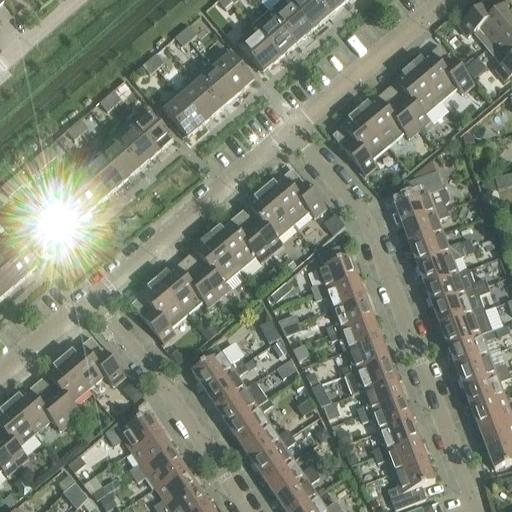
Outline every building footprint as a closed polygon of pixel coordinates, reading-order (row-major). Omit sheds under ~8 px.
[(232,11),(241,3),(238,0),(226,0),(224,2),(232,11)] [(328,24),(307,0),(287,0),(283,4),(312,38),(328,24)] [(344,11),(335,0),(307,0),(328,24),(344,11)] [(356,0),(335,0),(344,11),(356,0)] [(511,32),(511,10),(509,6),(503,11),(495,1),(459,31),(469,43),(475,38),(488,53),(511,32)] [(232,11),(224,2),(220,6),(228,15),(232,11)] [(312,38),(283,4),(267,18),(296,51),(312,38)] [(24,26),(33,18),(26,10),(17,18),(24,26)] [(296,51),(267,18),(252,31),(254,33),(258,38),(256,39),(279,66),(296,51)] [(189,48),(198,40),(190,31),(181,39),(188,47),(189,48)] [(504,85),(511,78),(511,32),(488,53),(501,69),(495,74),(504,85)] [(258,38),(254,33),(235,49),(262,80),(279,66),(256,39),(258,38)] [(181,39),(180,38),(176,42),(184,51),(188,47),(181,39)] [(473,90),(443,54),(433,62),(428,57),(413,70),(443,106),(457,93),(462,99),(473,90)] [(228,56),(211,70),(237,100),(254,86),(228,56)] [(159,75),(166,68),(158,59),(148,68),(160,81),(162,79),(159,75)] [(160,81),(148,68),(145,71),(151,78),(150,79),(155,85),(160,81)] [(237,100),(211,70),(195,84),(221,114),(237,100)] [(443,106),(413,70),(394,85),(398,90),(389,98),(420,134),(430,126),(425,120),(443,106)] [(221,114),(195,84),(178,98),(204,128),(221,114)] [(115,113),(123,107),(115,98),(107,104),(115,113)] [(178,98),(161,113),(187,143),(204,128),(178,98)] [(420,134),(389,98),(379,107),(375,101),(359,115),(389,151),(404,138),(408,144),(420,134)] [(115,113),(107,104),(101,109),(109,119),(115,113)] [(174,146),(146,114),(128,129),(156,161),(174,146)] [(389,151),(359,115),(341,130),(345,136),(335,144),(365,180),(376,171),(372,165),(389,151)] [(82,142),(91,134),(83,125),(74,133),(82,142)] [(156,161),(128,129),(112,143),(140,176),(156,161)] [(82,142),(74,133),(70,137),(78,146),(82,142)] [(471,137),(462,139),(465,151),(475,149),(471,137)] [(140,176),(112,143),(95,158),(123,190),(140,176)] [(50,170),(58,163),(50,154),(42,161),(50,170)] [(123,190),(95,158),(79,172),(106,204),(123,190)] [(50,170),(42,161),(37,165),(45,174),(50,170)] [(486,171),(475,174),(478,184),(489,180),(486,171)] [(106,204),(79,172),(63,185),(91,218),(106,204)] [(325,214),(295,177),(285,186),(280,181),(264,195),(294,230),(310,217),(314,223),(325,214)] [(394,211),(401,231),(447,215),(444,208),(447,206),(449,204),(445,194),(442,194),(436,177),(408,187),(414,204),(394,211)] [(17,198),(25,191),(17,182),(9,189),(17,198)] [(493,182),(481,186),(485,197),(497,193),(493,182)] [(91,218),(63,185),(46,200),(74,232),(91,218)] [(17,198),(9,189),(4,193),(12,202),(17,198)] [(294,230),(264,195),(246,209),(251,214),(241,222),(273,258),(282,250),(277,244),(294,230)] [(74,232),(46,200),(30,214),(58,246),(74,232)] [(58,246),(30,214),(13,228),(41,261),(58,246)] [(443,238),(438,224),(448,220),(447,215),(401,231),(409,251),(443,238)] [(273,258),(241,222),(231,231),(227,225),(210,240),(240,276),(257,262),(261,268),(273,258)] [(338,237),(345,231),(339,223),(332,230),(338,237)] [(443,238),(409,251),(416,271),(461,254),(472,250),(470,244),(459,248),(448,252),(443,238)] [(240,276),(210,240),(193,254),(197,259),(188,267),(218,303),(229,294),(224,289),(240,276)] [(37,275),(11,245),(0,253),(0,265),(20,290),(37,275)] [(461,254),(416,271),(424,292),(458,279),(453,265),(464,261),(475,257),(472,250),(461,254)] [(343,264),(338,252),(318,260),(323,272),(316,274),(322,289),(312,293),(314,300),(358,284),(349,262),(343,264)] [(0,265),(0,298),(4,304),(20,290),(0,265)] [(218,303),(188,267),(178,275),(174,270),(157,284),(188,320),(203,307),(208,312),(218,303)] [(276,269),(268,277),(275,286),(284,279),(276,269)] [(458,279),(424,292),(432,313),(477,296),(486,292),(483,285),(474,289),(464,293),(458,279)] [(188,320),(157,284),(140,299),(144,304),(134,312),(164,348),(175,339),(171,334),(188,320)] [(365,304),(358,284),(314,300),(316,306),(327,301),(332,315),(365,304)] [(477,296),(432,313),(440,333),(474,320),(468,305),(479,301),(488,298),(486,292),(477,296)] [(372,323),(365,304),(332,315),(338,329),(327,333),(329,339),(372,323)] [(297,327),(294,320),(279,328),(283,335),(297,327)] [(492,336),(489,329),(479,333),(474,320),(440,333),(448,355),(493,338),(492,336)] [(380,344),(372,323),(329,339),(332,346),(342,342),(347,356),(380,344)] [(208,325),(199,333),(209,345),(218,337),(208,325)] [(283,335),(286,342),(301,334),(297,327),(283,335)] [(504,331),(496,334),(499,342),(507,339),(510,337),(507,330),(504,331)] [(276,333),(265,339),(269,348),(281,343),(276,333)] [(493,338),(448,355),(456,374),(491,361),(486,348),(485,346),(494,343),(495,343),(493,338)] [(388,364),(380,344),(347,356),(353,369),(342,373),(344,379),(388,364)] [(89,393),(104,381),(113,391),(124,382),(94,346),(84,354),(80,349),(63,363),(89,393)] [(280,346),(272,350),(279,362),(287,357),(280,346)] [(244,369),(231,350),(192,376),(205,396),(244,369)] [(298,367),(306,363),(300,350),(292,354),(298,367)] [(178,352),(169,360),(178,370),(187,363),(178,352)] [(495,373),(491,361),(456,374),(464,396),(508,379),(506,374),(505,369),(495,373)] [(89,393),(63,363),(46,378),(50,383),(41,391),(71,427),(81,418),(72,408),(89,393)] [(395,384),(388,364),(344,379),(352,400),(362,396),(395,384)] [(295,373),(289,365),(277,373),(283,382),(295,373)] [(246,393),(237,381),(247,374),(244,369),(205,396),(217,414),(246,394),(246,393)] [(312,392),(320,388),(314,377),(306,381),(312,392)] [(510,383),(508,379),(464,396),(472,416),(507,403),(501,386),(510,383)] [(301,384),(293,388),(296,395),(304,391),(301,384)] [(403,405),(395,384),(362,396),(367,411),(357,414),(360,421),(403,405)] [(132,387),(123,394),(135,408),(144,400),(132,387)] [(268,405),(256,387),(246,393),(246,394),(217,414),(229,432),(268,405)] [(331,408),(321,389),(312,393),(322,413),(331,408)] [(71,427),(41,391),(31,399),(26,394),(9,408),(35,438),(51,425),(60,436),(71,427)] [(511,413),(511,414),(507,403),(472,416),(480,436),(511,424),(511,413)] [(271,430),(262,417),(271,411),(268,405),(229,432),(241,450),(271,430)] [(411,425),(403,405),(360,421),(362,428),(372,424),(377,437),(411,425)] [(310,406),(298,413),(304,422),(316,414),(310,406)] [(35,438),(9,408),(0,415),(0,448),(19,471),(28,463),(19,452),(35,438)] [(335,408),(324,413),(328,424),(339,420),(335,408)] [(161,438),(148,419),(129,431),(124,423),(105,439),(114,451),(123,445),(131,457),(161,438)] [(511,424),(480,436),(487,455),(511,446),(511,424)] [(418,446),(411,425),(377,437),(382,452),(373,455),(375,461),(418,446)] [(292,441),(288,435),(279,441),(271,430),(241,450),(253,468),(292,441)] [(330,441),(325,432),(314,439),(320,448),(322,446),(329,442),(330,441)] [(88,434),(81,440),(87,447),(94,442),(88,434)] [(173,455),(161,438),(131,457),(140,470),(130,476),(134,481),(173,455)] [(295,465),(287,453),(296,447),(292,441),(253,468),(265,486),(295,465)] [(329,442),(322,446),(327,454),(334,449),(329,442)] [(426,466),(418,446),(375,461),(378,468),(387,465),(393,478),(426,466)] [(511,446),(487,455),(494,475),(511,467),(511,446)] [(19,471),(0,448),(0,472),(7,481),(19,471)] [(185,474),(173,455),(134,481),(138,487),(147,481),(155,494),(185,474)] [(68,470),(75,478),(85,469),(79,461),(68,470)] [(338,462),(331,466),(335,473),(343,468),(338,462)] [(315,478),(311,472),(303,477),(295,465),(265,486),(277,504),(315,478)] [(404,511),(425,504),(421,492),(434,487),(426,466),(393,478),(397,491),(388,495),(394,511),(404,511)] [(166,511),(197,492),(185,474),(155,494),(163,506),(154,511),(166,511)] [(303,511),(319,502),(310,488),(319,482),(315,478),(277,504),(282,511),(303,511)] [(74,487),(69,480),(59,488),(65,494),(74,487)] [(79,493),(74,487),(65,494),(70,501),(79,493)] [(92,499),(97,506),(107,499),(102,492),(92,499)] [(204,511),(209,509),(197,492),(166,511),(204,511)] [(109,499),(100,506),(103,511),(112,511),(116,510),(109,499)] [(338,511),(335,507),(326,511),(319,502),(303,511),(338,511)]
